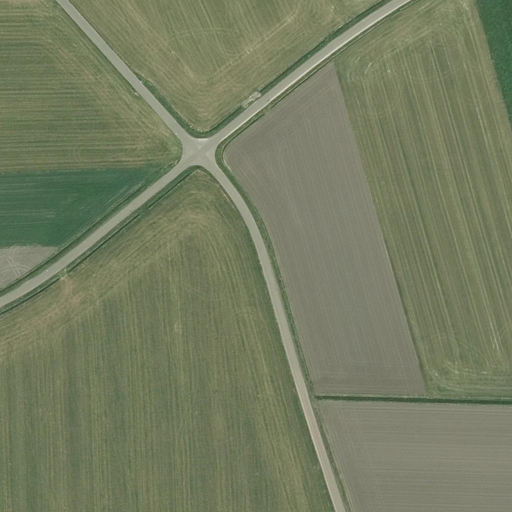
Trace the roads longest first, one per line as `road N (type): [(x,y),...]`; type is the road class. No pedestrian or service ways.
road 1 (unclassified): [(339,511),(256,237),(199,153)]
road 2 (unclassified): [(199,153),(400,0)]
road 3 (unclassified): [(0,304),(40,282),(199,153)]
road 4 (unclassified): [(199,153),(62,0)]
